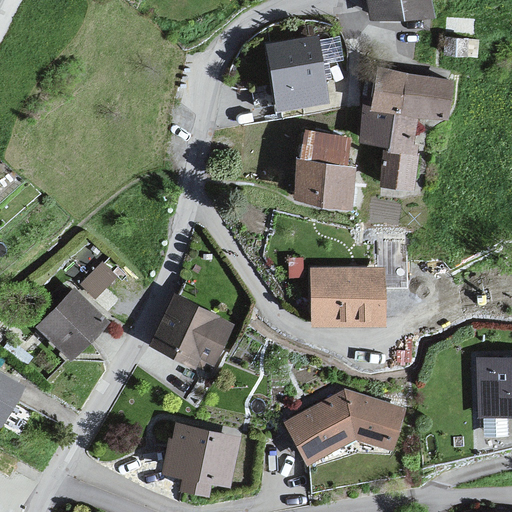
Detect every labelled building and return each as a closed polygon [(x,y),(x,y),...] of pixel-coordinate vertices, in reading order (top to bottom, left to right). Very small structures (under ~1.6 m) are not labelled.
[(430,0),(369,0),(371,17),(432,10),(430,0)] [(314,29),(261,37),(271,106),(325,98),(314,29)] [(482,46),(448,44),(448,58),(482,64),(482,46)] [(451,74),(373,63),(368,95),(358,93),(352,136),(385,140),(380,174),(405,177),(414,112),(444,117),(451,74)] [(312,124),(300,121),(293,149),(304,151),(312,124)] [(342,158),(347,131),(312,124),(304,151),(342,158)] [(293,149),(291,149),(289,190),(347,203),(352,160),(342,158),(304,151),(293,149)] [(286,254),(286,275),(301,274),(301,253),(286,254)] [(101,259),(78,281),(91,295),(114,272),(101,259)] [(384,261),(309,262),(310,324),(385,323),(384,261)] [(33,320),(67,354),(105,315),(71,281),(33,320)] [(232,320),(169,290),(145,335),(190,366),(199,355),(211,361),(232,320)] [(511,350),(477,353),(481,414),(511,412),(511,350)] [(0,415),(19,381),(0,370),(0,415)] [(338,383),(277,419),(304,464),(350,437),(388,450),(403,406),(338,383)] [(238,431),(171,417),(161,466),(175,470),(171,489),(202,496),(206,478),(227,482),(238,431)]
